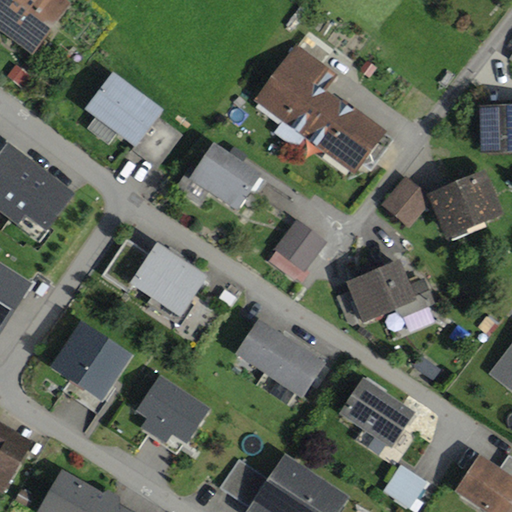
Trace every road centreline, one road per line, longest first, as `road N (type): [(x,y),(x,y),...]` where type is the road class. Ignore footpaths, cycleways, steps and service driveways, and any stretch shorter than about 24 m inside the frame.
road 1 (residential): [(463,422),(139,209),(121,205)]
road 2 (residential): [(346,235),(511,21)]
road 3 (residential): [(0,391),(121,205)]
road 4 (residential): [(0,394),(187,511)]
road 5 (residential): [(121,205),(114,189),(0,104)]
